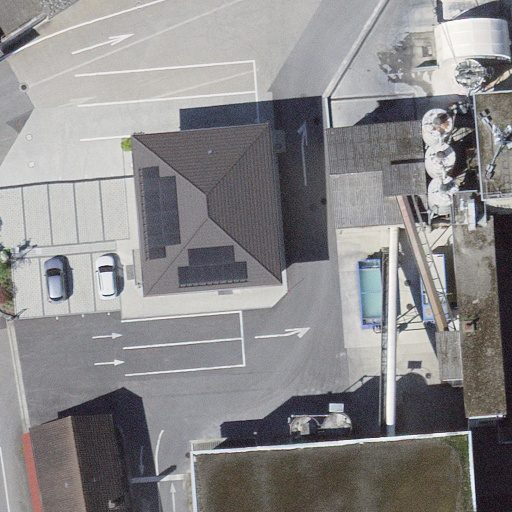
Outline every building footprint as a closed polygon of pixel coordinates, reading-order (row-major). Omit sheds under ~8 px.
[(0,0),(0,66),(6,62),(0,53),(79,0),(0,0)] [(511,511),(511,125),(475,128),(482,217),(457,219),(473,455),(192,474),(194,511),(511,511)] [(132,138),(144,298),(284,288),(272,127),(132,138)] [(89,133),(0,151),(0,261),(4,279),(114,256),(89,133)] [(42,511),(128,511),(113,416),(30,429),(42,511)]
